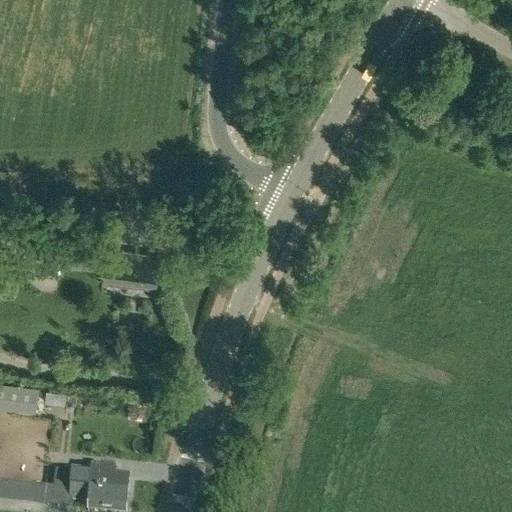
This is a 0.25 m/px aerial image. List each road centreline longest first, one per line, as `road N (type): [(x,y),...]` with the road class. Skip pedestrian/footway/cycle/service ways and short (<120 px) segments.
road 1 (tertiary): [(182,511),(211,388),(289,197)]
road 2 (unclassified): [(289,197),(240,166),(222,142),(214,108),(227,0)]
road 3 (tertiary): [(289,197),(404,0)]
